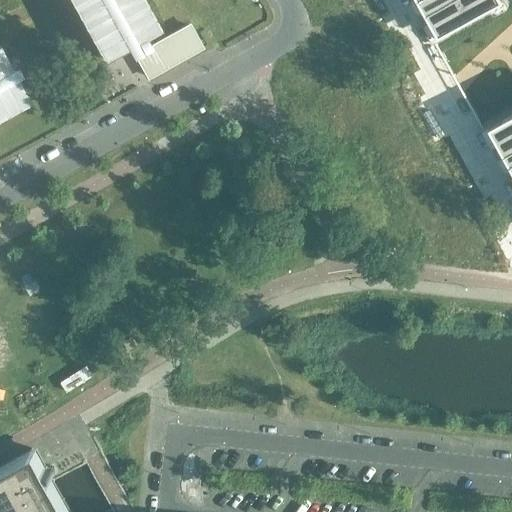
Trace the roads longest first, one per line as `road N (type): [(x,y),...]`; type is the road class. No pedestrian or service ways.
road 1 (residential): [(511,466),(200,434),(179,447),(172,499),(182,511)]
road 2 (residential): [(0,199),(268,52),(289,25),(289,0)]
road 3 (residential): [(385,0),(511,233)]
